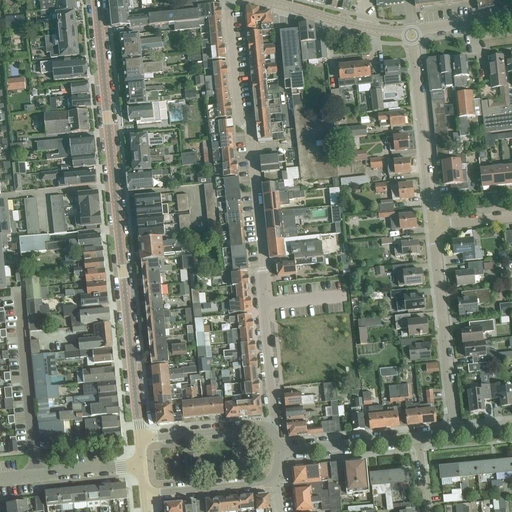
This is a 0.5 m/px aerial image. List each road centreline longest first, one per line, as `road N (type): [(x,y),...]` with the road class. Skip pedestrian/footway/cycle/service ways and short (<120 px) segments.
road 1 (residential): [(139,438),(95,0)]
road 2 (residential): [(265,429),(273,416),(263,265),(227,0)]
road 3 (residential): [(455,433),(432,224)]
road 4 (residential): [(432,224),(411,31)]
road 5 (residential): [(411,31),(263,0)]
road 6 (residential): [(417,437),(274,452)]
road 7 (residential): [(0,479),(141,464)]
road 8 (residential): [(144,494),(272,479)]
road 9 (residential): [(265,429),(139,438)]
